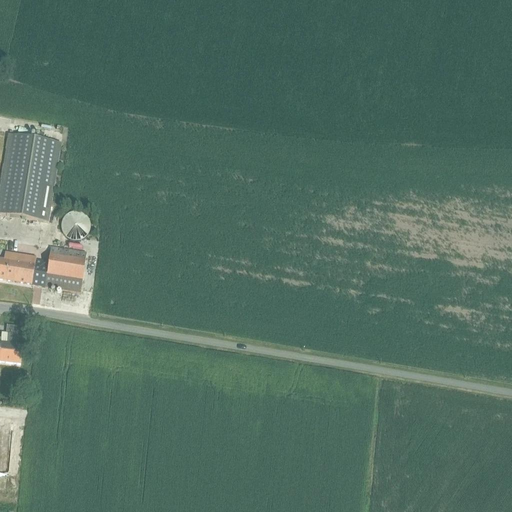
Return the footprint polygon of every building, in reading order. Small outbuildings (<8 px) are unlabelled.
[(6,138),(0,179),(0,213),(48,221),(60,147),(6,138)] [(90,230),(90,229),(90,228),(90,227),(90,226),(89,225),(89,224),(89,223),(88,223),(88,222),(88,221),(87,221),(87,220),(86,219),(86,218),(85,218),(85,217),(84,217),(83,217),(83,216),(82,216),(82,215),(81,215),(80,215),(80,214),(79,214),(78,214),(77,214),(77,213),(76,213),(75,213),(74,213),(73,213),(72,213),(71,213),(70,213),(70,214),(69,214),(68,214),(67,214),(67,215),(66,215),(65,215),(65,216),(64,216),(63,217),(62,217),(62,218),(61,218),(61,219),(60,219),(60,220),(60,221),(59,221),(59,222),(58,223),(58,224),(58,225),(57,225),(57,226),(57,227),(57,228),(57,229),(57,230),(57,231),(57,232),(57,233),(57,234),(58,235),(58,236),(58,237),(59,237),(59,238),(59,239),(60,239),(60,240),(61,241),(62,242),(63,242),(63,243),(64,243),(64,244),(65,244),(66,245),(67,245),(68,245),(68,246),(69,246),(70,246),(71,246),(72,246),(73,246),(73,247),(74,247),(74,246),(75,246),(76,246),(77,246),(78,246),(79,246),(79,245),(80,245),(81,245),(82,244),(83,244),(83,243),(84,243),(84,242),(85,242),(85,241),(86,241),(86,240),(87,240),(87,239),(88,239),(88,238),(88,237),(89,237),(89,236),(89,235),(89,234),(90,234),(90,233),(90,232),(90,231),(90,230)] [(90,257),(52,251),(50,264),(42,263),(38,291),(83,298),(90,257)] [(0,283),(33,289),(37,261),(8,256),(7,262),(0,260),(0,283)] [(0,365),(20,367),(23,345),(0,342),(0,365)]
